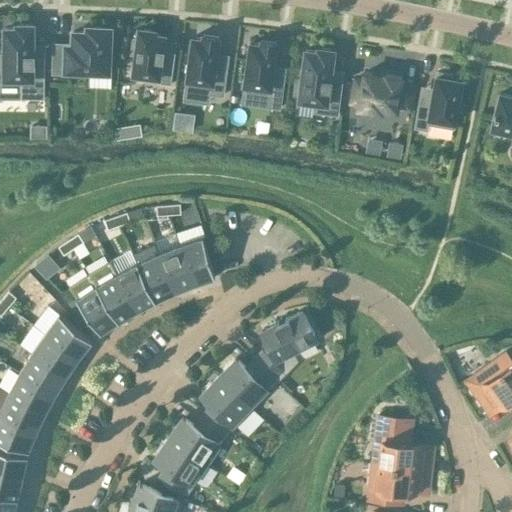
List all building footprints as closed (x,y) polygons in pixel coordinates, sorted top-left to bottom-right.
[(0,54),(0,73),(5,74),(5,77),(21,78),(21,98),(44,98),(45,76),(45,57),(35,57),(35,52),(33,52),(33,43),(33,39),(33,24),(17,24),(17,28),(5,28),(5,54),(0,54)] [(54,42),(53,72),(88,74),(89,70),(108,70),(110,27),(106,27),(88,26),(88,32),(74,31),(73,45),(68,44),(68,43),(54,42)] [(133,38),(131,53),(136,53),(133,73),(158,76),(157,82),(171,84),(173,71),(175,52),(164,51),(164,47),(163,47),(164,40),(165,35),(154,33),(155,30),(139,28),(138,37),(138,39),(133,38)] [(227,69),(227,65),(215,63),(216,58),(217,52),(219,36),(203,34),(203,38),(202,38),(193,37),(186,86),(207,89),(211,89),(210,93),(223,95),(227,69)] [(279,39),(264,36),(263,41),(253,39),(243,86),(268,90),(266,100),(279,102),(285,71),(273,69),(279,39)] [(334,49),(318,47),(318,51),(306,50),(302,79),(296,78),(294,93),(300,94),(299,99),(316,101),(315,111),(338,114),(341,83),(332,82),(332,78),(331,77),(334,49)] [(437,71),(431,105),(420,103),(415,126),(427,128),(428,123),(454,127),(462,80),(452,78),(453,74),(437,71)] [(356,78),(352,101),(359,102),(358,106),(382,110),(382,107),(397,109),(398,106),(410,108),(414,85),(401,83),(402,77),(386,74),(385,76),(365,72),(364,79),(356,78)] [(511,95),(500,93),(496,111),(495,111),(495,115),(492,127),(511,131),(511,95)] [(47,126),(32,125),(32,135),(46,135),(47,126)] [(400,155),(402,143),(390,141),(388,153),(400,155)] [(180,203),(169,204),(169,214),(181,213),(180,203)] [(169,214),(169,204),(157,205),(157,215),(169,214)] [(127,211),(116,215),(119,225),(131,221),(127,211)] [(119,225),(116,215),(105,219),(108,229),(119,225)] [(79,233),(68,239),(74,247),(84,241),(79,233)] [(215,276),(203,235),(202,236),(180,243),(194,282),(214,276),(215,276)] [(74,247),(68,239),(59,246),(64,254),(74,247)] [(194,282),(180,243),(159,252),(175,290),(194,282)] [(175,290),(159,252),(138,261),(137,261),(156,299),(156,298),(175,290)] [(51,254),(42,262),(52,274),(61,266),(51,254)] [(110,260),(89,272),(97,284),(119,319),(120,319),(119,319),(137,308),(117,272),(110,260)] [(156,299),(137,261),(117,272),(137,308),(155,299),(156,299)] [(89,272),(69,286),(77,297),(101,331),(102,330),(118,319),(119,319),(97,284),(89,272)] [(17,297),(9,290),(2,299),(9,306),(17,297)] [(0,313),(1,315),(9,306),(2,299),(0,300),(0,313)] [(317,336),(303,309),(290,316),(289,315),(275,323),(276,323),(262,330),(269,343),(261,351),(266,355),(259,362),(255,358),(254,359),(278,382),(300,359),(294,348),(317,336)] [(59,314),(45,332),(79,356),(91,340),(92,340),(92,339),(60,312),(59,314)] [(79,356),(45,332),(32,351),(67,373),(79,356)] [(67,373),(32,351),(20,371),(56,391),(67,373)] [(511,361),(505,352),(476,373),(466,380),(486,407),(489,405),(493,411),(511,397),(511,361)] [(278,382),(254,359),(253,359),(258,364),(251,371),(237,357),(219,375),(253,408),(254,407),(250,403),(266,387),(270,391),(278,382)] [(56,391),(20,371),(9,391),(46,410),(56,391)] [(253,408),(219,375),(202,393),(216,407),(208,415),(204,412),(203,413),(229,434),(236,426),(253,408)] [(0,412),(37,429),(46,410),(9,391),(0,409),(0,412)] [(29,448),(37,429),(0,412),(0,438),(29,449),(29,448)] [(223,443),(229,434),(203,413),(203,414),(207,417),(200,427),(183,416),(169,437),(208,463),(223,443)] [(406,417),(378,414),(375,439),(382,440),(380,462),(373,461),(372,462),(431,469),(433,449),(430,449),(430,445),(403,441),(406,417)] [(188,494),(208,463),(169,437),(155,457),(172,468),(166,477),(161,474),(160,475),(188,494)] [(28,454),(28,453),(0,446),(0,469),(23,475),(27,454),(28,454)] [(429,489),(431,469),(372,462),(380,463),(377,485),(370,484),(368,498),(396,501),(397,489),(425,492),(425,488),(429,489)] [(18,495),(23,475),(0,469),(0,491),(18,496),(18,495)] [(181,511),(186,500),(140,483),(132,504),(154,511),(181,511)] [(337,483),(335,495),(343,496),(345,484),(337,483)] [(18,497),(18,496),(0,491),(0,511),(13,511),(17,497),(18,497)]
